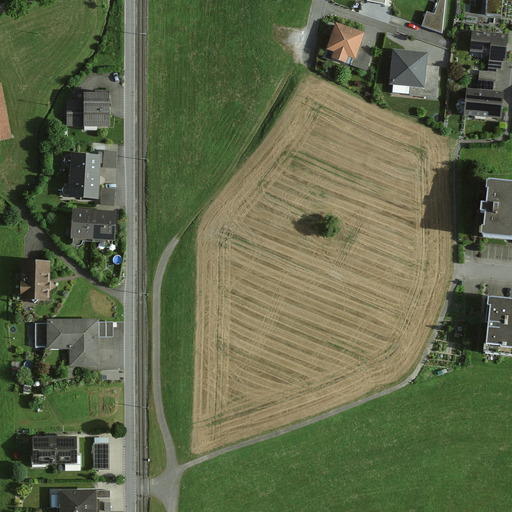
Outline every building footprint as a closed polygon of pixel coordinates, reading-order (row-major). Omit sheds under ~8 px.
[(488,0),(487,15),(503,16),(504,0),(488,0)] [(363,37),(336,27),(328,49),(336,52),(334,57),(345,61),(347,56),(355,59),(363,37)] [(508,38),(474,34),(472,51),(491,53),(490,59),(505,60),(508,38)] [(425,57),(394,54),(392,85),(423,87),(425,57)] [(1,87),(0,87),(0,140),(11,139),(1,87)] [(502,95),(468,92),(466,116),(499,119),(502,95)] [(87,104),(68,104),(69,127),(109,126),(108,99),(86,100),(87,104)] [(104,150),(104,165),(117,165),(117,150),(104,150)] [(73,158),(72,178),(98,179),(99,159),(73,158)] [(72,178),(71,197),(98,199),(98,179),(72,178)] [(511,184),(489,182),(483,238),(511,241),(511,184)] [(102,204),(116,203),(115,187),(102,187),(102,204)] [(95,212),(72,210),(71,241),(93,242),(95,212)] [(117,213),(95,212),(93,242),(115,243),(117,213)] [(49,265),(24,264),(23,301),(48,301),(49,265)] [(511,302),(491,300),(485,354),(511,356),(511,302)] [(98,323),(49,323),(49,347),(72,347),(72,365),(97,365),(98,323)] [(75,441),(55,442),(55,464),(75,464),(75,441)] [(55,442),(34,442),(35,464),(55,464),(55,442)] [(109,444),(93,444),(94,471),(110,471),(109,444)] [(95,494),(62,495),(62,510),(95,509),(95,494)]
